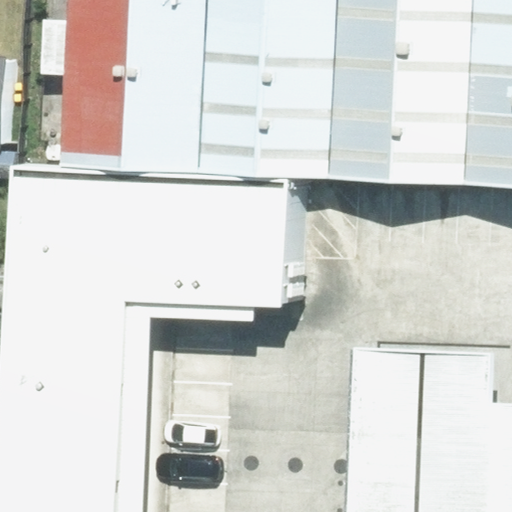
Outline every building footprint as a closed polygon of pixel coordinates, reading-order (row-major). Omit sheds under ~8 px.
[(66,0),(56,169),(208,178),(218,0),(66,0)] [(340,186),(351,0),(218,0),(208,178),(340,186)] [(489,189),(500,0),(351,0),(341,181),(489,189)] [(511,190),(511,0),(500,0),(489,189),(511,190)] [(0,138),(8,139),(13,49),(0,48),(0,138)] [(0,329),(0,511),(111,511),(128,305),(287,318),(297,187),(13,169),(0,329)] [(511,511),(511,410),(496,410),(498,362),(358,358),(349,511),(511,511)]
